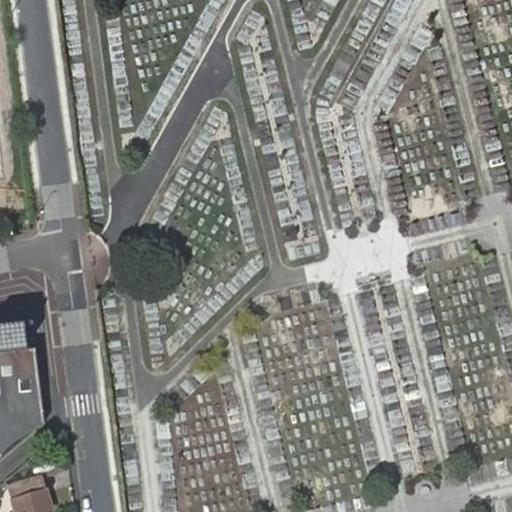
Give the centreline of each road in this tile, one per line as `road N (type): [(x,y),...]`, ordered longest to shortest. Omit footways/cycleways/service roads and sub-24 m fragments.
road 1 (tertiary): [(101,511),(65,249)]
road 2 (tertiary): [(65,249),(31,0)]
